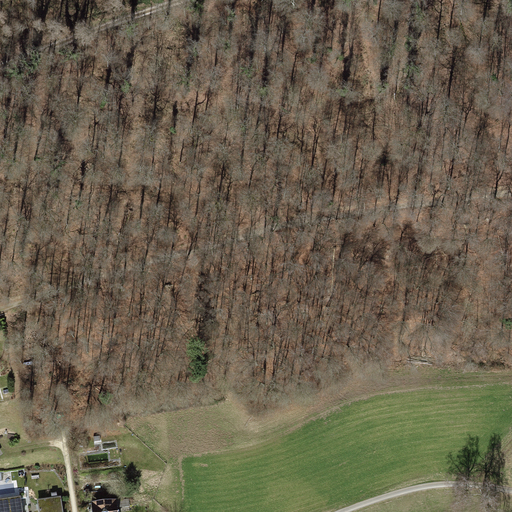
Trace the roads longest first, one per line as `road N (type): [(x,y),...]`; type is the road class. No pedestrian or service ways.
road 1 (track): [(0,309),(261,226),(511,193)]
road 2 (track): [(0,66),(191,0)]
road 3 (track): [(511,490),(467,482),(405,491),(350,511)]
